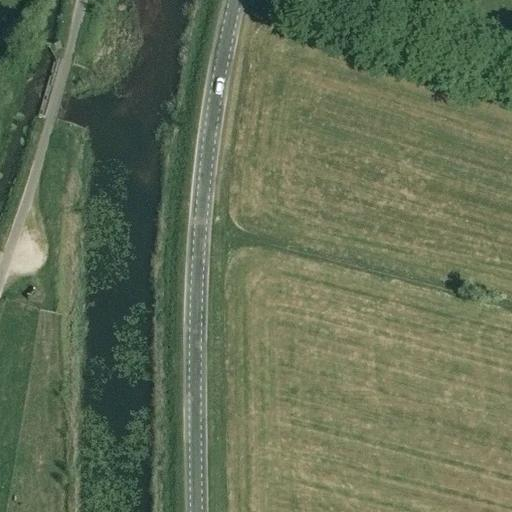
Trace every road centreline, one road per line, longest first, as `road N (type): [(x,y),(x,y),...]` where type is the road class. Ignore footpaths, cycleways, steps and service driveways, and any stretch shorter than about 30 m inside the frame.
road 1 (tertiary): [(195,511),(198,227),(234,0)]
road 2 (unclassified): [(0,279),(81,0)]
